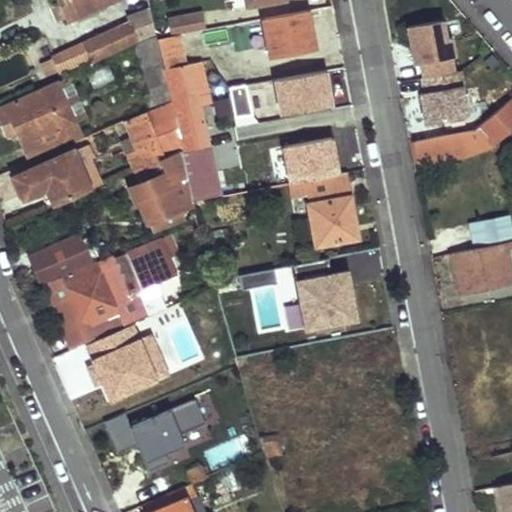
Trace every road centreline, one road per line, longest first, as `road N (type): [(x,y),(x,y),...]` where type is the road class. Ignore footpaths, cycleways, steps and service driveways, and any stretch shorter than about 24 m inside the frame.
road 1 (residential): [(360,0),(454,511)]
road 2 (residential): [(0,283),(98,511)]
